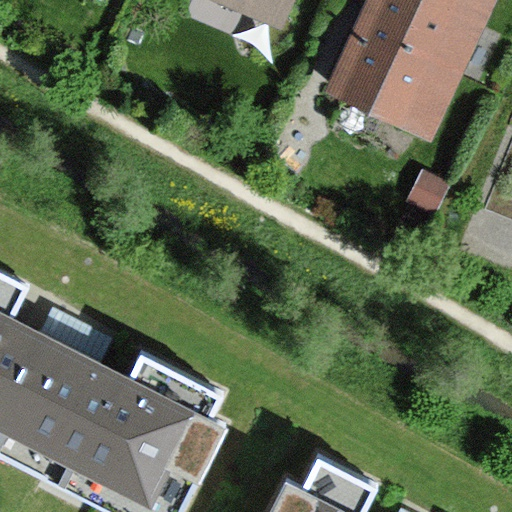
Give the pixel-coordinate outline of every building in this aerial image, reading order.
[(208,0),(271,27),(284,0),(208,0)] [(361,0),(319,91),(367,116),(418,0),(361,0)] [(487,0),(418,0),(367,116),(424,141),(487,0)] [(415,166),(399,200),(428,214),(445,180),(415,166)] [(175,511),(223,418),(0,306),(0,458),(106,511),(175,511)] [(352,511),(289,481),(273,511),(352,511)]
